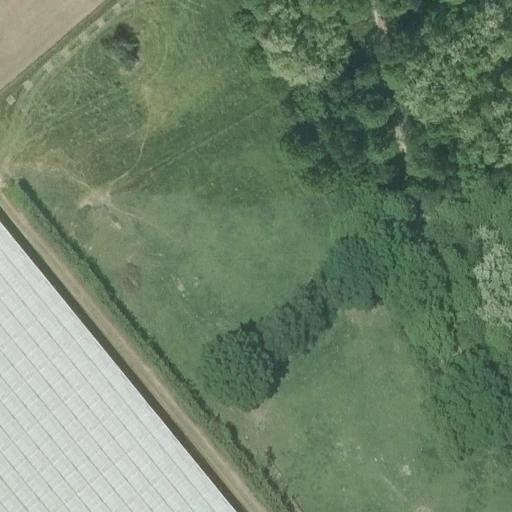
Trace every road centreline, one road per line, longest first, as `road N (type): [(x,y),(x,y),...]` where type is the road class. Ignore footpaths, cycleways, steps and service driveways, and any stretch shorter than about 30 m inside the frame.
road 1 (track): [(376,0),(431,298),(511,450)]
road 2 (track): [(0,202),(253,511)]
